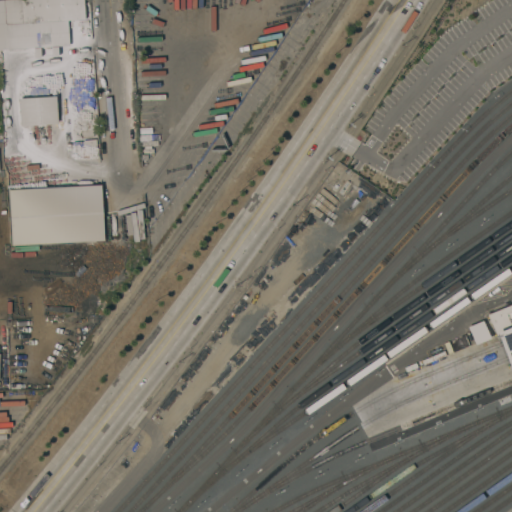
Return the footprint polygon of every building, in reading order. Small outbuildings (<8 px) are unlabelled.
[(37,48),(6,49),(5,24),(4,25),(3,0),(82,0),(84,20),(36,23),(37,48)] [(80,95),(54,97),(50,97),(50,91),(45,91),(45,87),(42,87),(42,83),(45,83),(45,82),(49,81),(49,80),(79,77),(80,95)] [(54,98),(17,99),(18,126),(55,125),(54,98)] [(103,242),(100,186),(7,190),(9,246),(103,242)] [(511,304),(511,372),(510,373),(504,359),(499,345),(487,315),(511,304)] [(466,326),(472,344),(487,340),(482,322),(466,326)]
